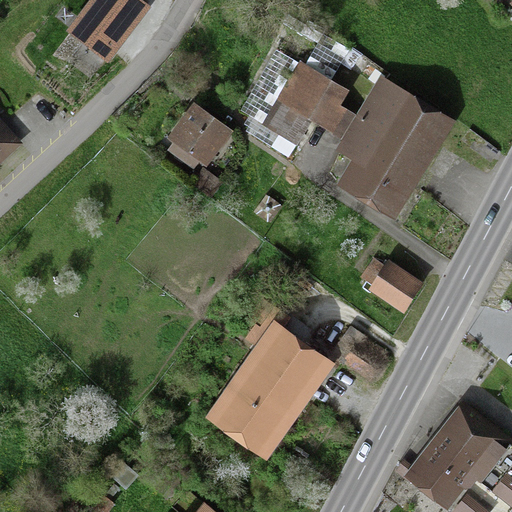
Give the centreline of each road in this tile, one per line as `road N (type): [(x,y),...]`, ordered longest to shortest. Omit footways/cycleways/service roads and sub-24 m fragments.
road 1 (primary): [(340,511),(511,186)]
road 2 (residential): [(0,203),(140,69),(190,0)]
